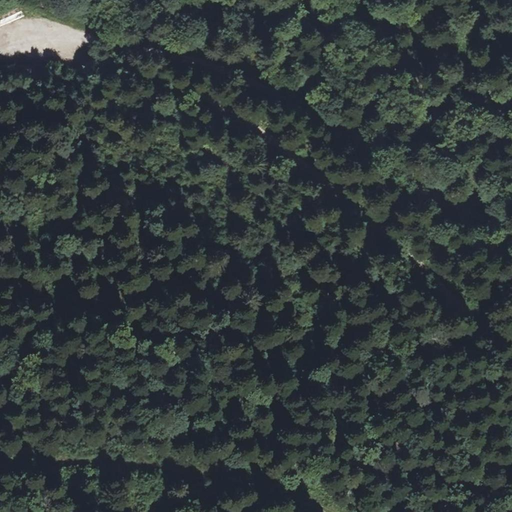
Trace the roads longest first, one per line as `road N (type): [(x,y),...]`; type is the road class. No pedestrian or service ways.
road 1 (track): [(47,40),(200,98),(267,136),(429,272),(511,356)]
road 2 (track): [(47,40),(97,38),(223,69),(511,234)]
road 3 (track): [(307,511),(195,472),(0,456)]
